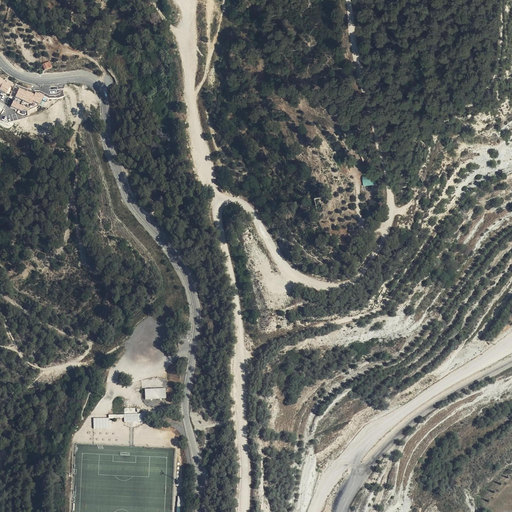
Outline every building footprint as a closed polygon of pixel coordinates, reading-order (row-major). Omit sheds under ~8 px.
[(34,95),(19,88),(16,97),(31,103),(32,100),(34,95)] [(36,92),(34,95),(32,100),(40,104),(44,94),(39,92),(39,93),(36,92)] [(21,104),(14,101),(11,106),(18,109),(21,104)] [(363,175),(364,184),(377,183),(376,174),(363,175)] [(166,387),(144,389),(145,398),(166,397),(166,387)] [(124,415),(124,417),(136,417),(136,408),(124,407),(124,415)] [(93,418),(94,428),(112,427),(112,420),(109,420),(109,417),(93,418)]
